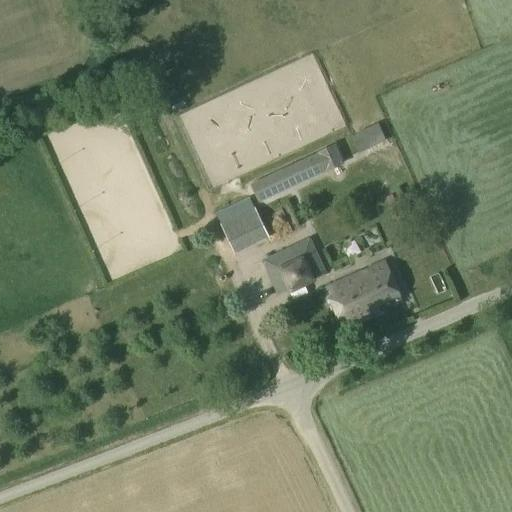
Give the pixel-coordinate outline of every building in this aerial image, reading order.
[(379,124),(351,137),(359,153),(386,140),(379,124)] [(251,185),(260,203),(326,172),(327,173),(345,164),(336,144),(251,185)] [(217,213),(222,223),(235,255),(269,239),(255,208),(254,208),(250,198),(217,213)] [(277,296),(290,293),(291,293),(316,281),(315,279),(326,274),(310,239),(261,261),(277,296)] [(332,286),(346,321),(349,328),(382,314),(381,311),(401,302),(385,262),(332,286)]
